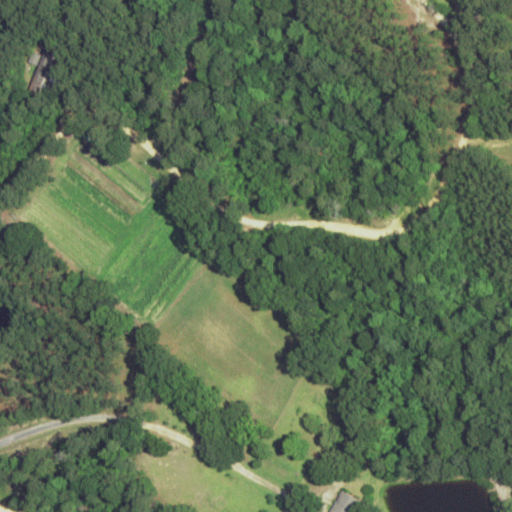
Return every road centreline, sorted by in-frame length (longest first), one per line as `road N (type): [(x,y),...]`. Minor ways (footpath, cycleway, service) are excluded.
road 1 (residential): [(0,189),(85,111),(106,114),(236,218),(389,229),(417,212),(465,134)]
road 2 (residential): [(0,442),(100,415),(138,422),(187,438),(295,503)]
